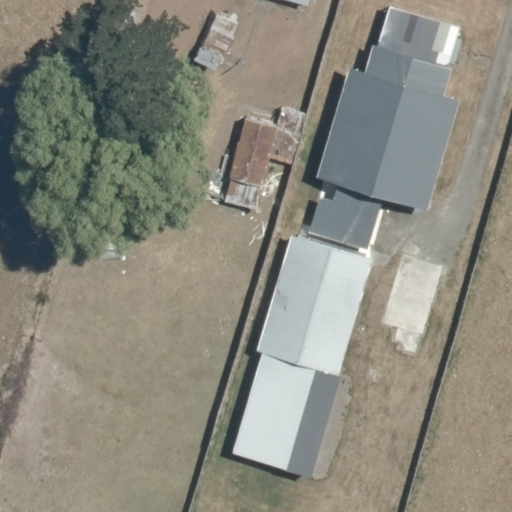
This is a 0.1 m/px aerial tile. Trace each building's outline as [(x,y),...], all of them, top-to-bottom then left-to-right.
[(465,68),(364,37),(337,127),(356,132),(342,177),(425,202),(465,68)] [(275,124),(225,113),(206,198),(256,209),(275,124)] [(379,208),(316,187),(304,222),(367,244),(379,208)] [(329,387),(365,255),(291,235),(233,448),(288,463),(310,382),(329,387)] [(440,267),(397,254),(371,343),(414,356),(440,267)]
